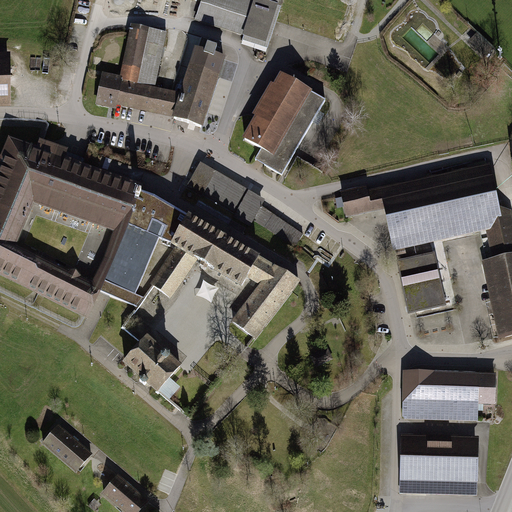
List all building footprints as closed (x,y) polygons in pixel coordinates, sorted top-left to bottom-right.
[(244,36),(265,43),(278,0),(203,0),(198,18),(245,33),(244,36)] [(192,66),(188,78),(179,75),(172,94),(154,90),(166,38),(131,31),(121,79),(104,76),(98,104),(115,108),(116,104),(175,116),(174,119),(201,127),(218,73),(217,73),(218,68),(211,66),(212,62),(206,61),(203,69),(192,66)] [(494,49),(478,34),(471,41),(487,56),(494,49)] [(0,98),(9,98),(9,63),(0,63),(0,98)] [(264,165),(282,176),(325,101),(282,76),(245,140),(271,155),(264,165)] [(143,299),(135,295),(159,239),(172,245),(189,217),(155,197),(139,191),(140,187),(64,160),(67,152),(43,143),(40,142),(37,151),(11,141),(2,162),(0,160),(0,272),(2,273),(2,275),(5,276),(4,278),(5,278),(7,276),(10,277),(10,279),(13,281),(13,282),(14,283),(15,280),(19,282),(18,283),(21,285),(21,286),(22,287),(23,284),(27,286),(26,287),(30,289),(29,290),(30,291),(31,288),(35,290),(34,291),(39,293),(40,292),(86,315),(87,315),(99,292),(137,308),(143,299)] [(262,205),(199,168),(188,187),(201,195),(202,193),(237,214),(236,216),(250,225),(253,220),(265,227),(295,247),(303,235),(274,215),(261,207),(262,205)] [(487,221),(499,218),(498,214),(489,175),(384,199),(386,208),(395,248),(430,241),(429,234),(487,221)] [(371,212),(386,208),(384,199),(384,196),(369,199),(367,190),(343,195),(347,217),(371,211),(371,212)] [(498,214),(499,218),(487,221),(495,262),(511,258),(511,219),(510,211),(498,214)] [(216,233),(189,217),(172,245),(179,249),(153,286),(170,297),(184,278),(178,273),(190,255),(242,286),(247,276),(262,285),(234,322),(253,337),(255,338),(298,282),(258,259),(258,258),(226,239),(226,238),(217,233),(216,233)] [(445,304),(435,258),(399,265),(409,312),(445,304)] [(511,334),(511,258),(495,262),(491,263),(506,336),(511,334)] [(214,302),(219,287),(203,283),(198,298),(214,302)] [(180,367),(147,338),(142,343),(125,363),(142,378),(140,381),(145,385),(147,383),(159,393),(160,391),(180,367)] [(323,352),(316,355),(320,365),(328,361),(323,352)] [(495,378),(406,374),(405,418),(476,420),(476,402),(494,403),(495,378)] [(44,444),(76,472),(91,454),(59,426),(44,444)] [(404,473),(404,492),(474,494),(475,445),(405,443),(404,473)] [(104,493),(126,511),(138,511),(147,502),(118,477),(104,493)]
